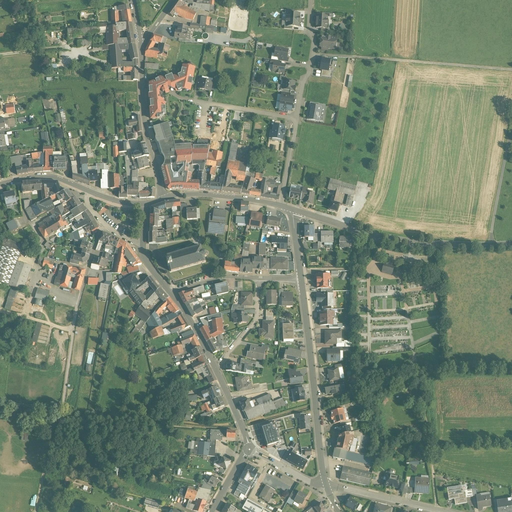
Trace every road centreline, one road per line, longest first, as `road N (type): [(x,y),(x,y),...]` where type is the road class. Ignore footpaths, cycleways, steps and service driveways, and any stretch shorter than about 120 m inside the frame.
road 1 (unclassified): [(511,244),(405,242),(292,210)]
road 2 (residential): [(281,206),(314,39),(310,0)]
road 3 (tertiary): [(325,484),(300,280)]
road 4 (track): [(72,332),(36,511)]
road 5 (residential): [(0,185),(49,176),(120,203),(144,203)]
road 6 (tertiary): [(162,198),(141,108),(141,52)]
road 7 (residential): [(443,511),(325,484)]
road 8 (tertiary): [(281,206),(162,198)]
